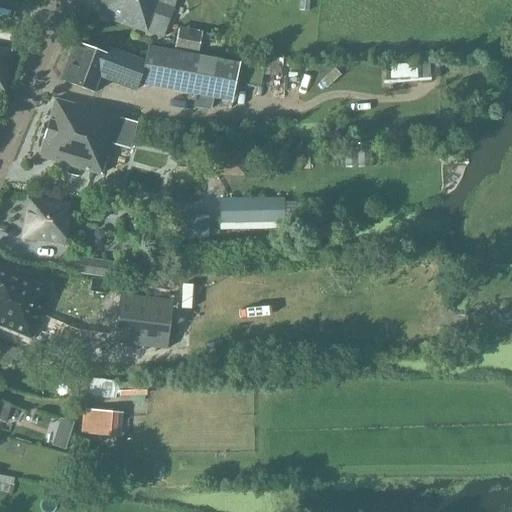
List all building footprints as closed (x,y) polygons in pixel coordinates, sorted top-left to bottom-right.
[(103,0),(98,18),(162,40),(175,0),(103,0)] [(175,51),(198,55),(202,34),(179,29),(175,51)] [(134,92),(145,64),(108,51),(106,56),(73,45),(60,81),(93,93),(98,79),(134,92)] [(141,86),(232,102),(239,63),(198,55),(175,51),(149,46),(141,86)] [(0,94),(2,95),(11,52),(0,50),(0,94)] [(108,161),(120,121),(55,102),(38,160),(100,178),(106,161),(108,161)] [(215,147),(214,178),(243,180),(245,148),(215,147)] [(21,239),(64,245),(70,203),(27,197),(21,239)] [(220,201),(221,227),(284,224),(283,199),(220,201)] [(74,275),(113,281),(115,264),(77,258),(74,275)] [(0,270),(0,298),(40,316),(50,292),(0,270)] [(108,282),(92,279),(90,291),(106,294),(108,282)] [(167,349),(174,303),(120,296),(113,342),(167,349)] [(40,316),(0,298),(0,325),(29,339),(40,316)] [(0,360),(12,366),(19,351),(3,344),(2,347),(0,346),(0,360)] [(81,435),(115,437),(117,414),(83,412),(81,435)]
